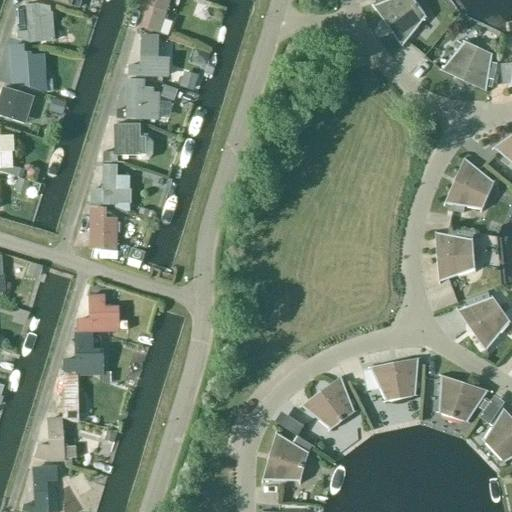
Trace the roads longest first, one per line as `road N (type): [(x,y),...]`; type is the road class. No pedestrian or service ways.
road 1 (residential): [(201,298),(205,232),(271,22)]
road 2 (residential): [(244,511),(251,432),(269,403),(326,360),(420,333)]
road 3 (residential): [(420,333),(412,237),(439,157),(466,118)]
road 4 (residential): [(145,511),(197,349),(201,298)]
road 5 (residential): [(201,298),(0,240)]
road 6 (residential): [(466,118),(402,82),(350,20)]
